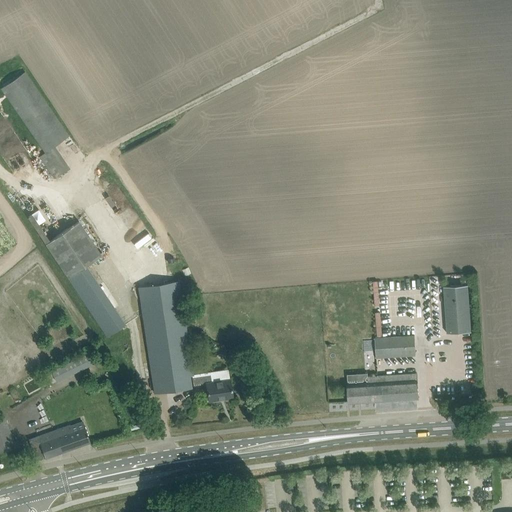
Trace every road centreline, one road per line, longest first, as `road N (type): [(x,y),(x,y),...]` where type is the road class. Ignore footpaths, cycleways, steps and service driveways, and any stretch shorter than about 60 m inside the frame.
road 1 (track): [(381,0),(375,15),(105,154)]
road 2 (primary): [(19,495),(228,450)]
road 3 (primary): [(511,423),(325,438)]
